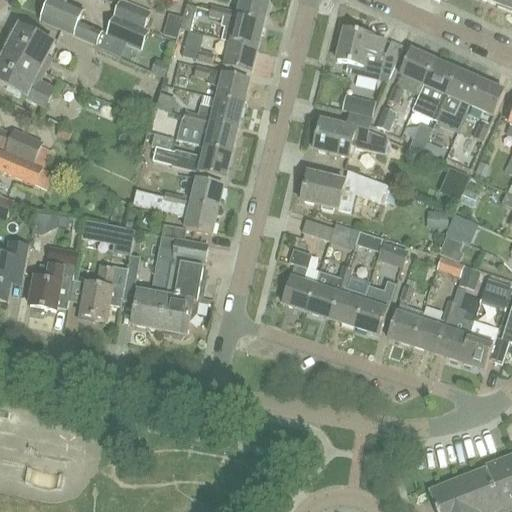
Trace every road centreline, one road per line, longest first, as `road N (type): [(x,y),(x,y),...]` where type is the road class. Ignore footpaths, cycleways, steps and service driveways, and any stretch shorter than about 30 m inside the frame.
road 1 (residential): [(231,323),(314,0)]
road 2 (residential): [(210,401),(422,431),(484,415)]
road 3 (unclassified): [(484,415),(460,399),(231,323)]
road 4 (residential): [(0,359),(210,401)]
road 5 (residential): [(511,61),(369,0)]
